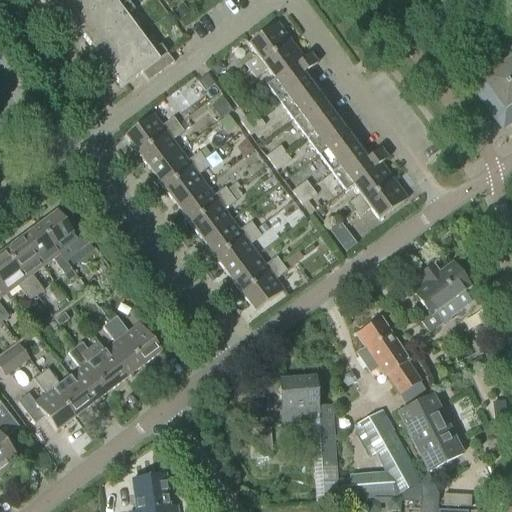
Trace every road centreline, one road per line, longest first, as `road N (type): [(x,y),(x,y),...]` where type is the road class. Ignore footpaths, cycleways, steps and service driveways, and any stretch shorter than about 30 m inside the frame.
road 1 (residential): [(236,355),(82,145)]
road 2 (residential): [(444,207),(290,0)]
road 3 (residential): [(236,355),(444,207)]
road 4 (residential): [(277,0),(82,145)]
road 5 (residential): [(32,511),(160,412)]
